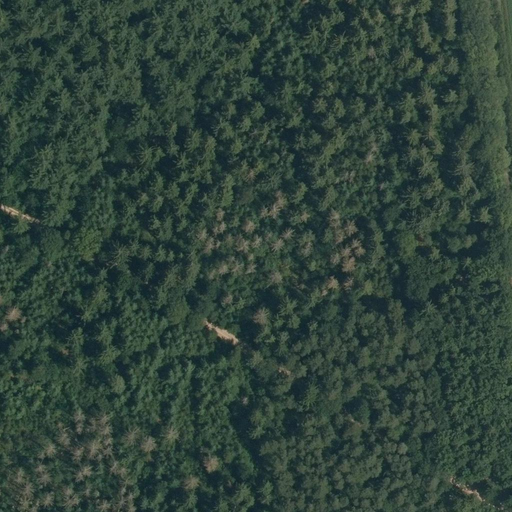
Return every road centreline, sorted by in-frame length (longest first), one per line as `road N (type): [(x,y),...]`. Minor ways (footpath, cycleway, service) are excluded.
road 1 (track): [(500,511),(0,211)]
road 2 (track): [(511,254),(481,0)]
